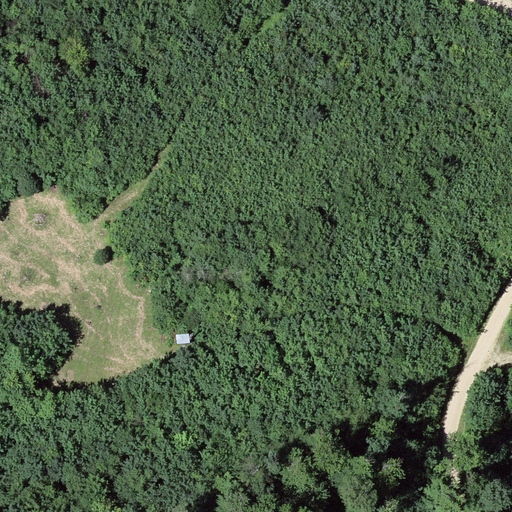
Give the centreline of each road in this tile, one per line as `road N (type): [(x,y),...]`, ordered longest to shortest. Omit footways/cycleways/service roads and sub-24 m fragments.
road 1 (track): [(0,411),(279,317),(382,306),(511,348)]
road 2 (track): [(511,293),(441,458),(453,511)]
